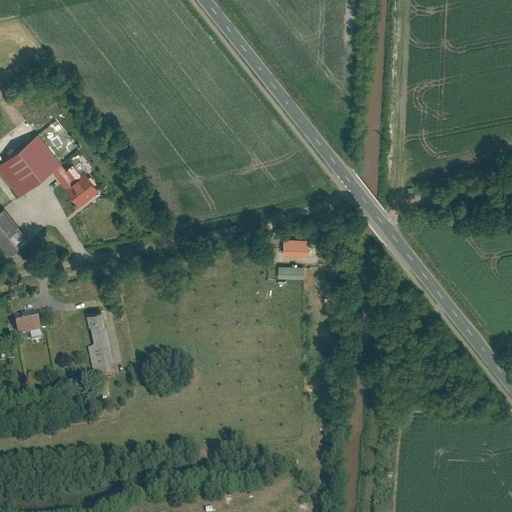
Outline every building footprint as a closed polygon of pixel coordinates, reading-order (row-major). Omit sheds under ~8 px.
[(37,133),(0,160),(0,175),(17,198),(52,172),(79,208),(101,192),(85,171),(81,174),(75,167),(67,173),(37,133)] [(4,210),(0,212),(0,247),(7,256),(28,239),(4,210)] [(283,237),(283,253),(310,253),(310,237),(283,237)] [(307,265),(281,265),(281,277),(307,277),(307,265)] [(107,309),(91,312),(99,347),(92,348),(98,377),(121,372),(107,309)] [(36,313),(13,317),(17,339),(40,334),(36,313)]
